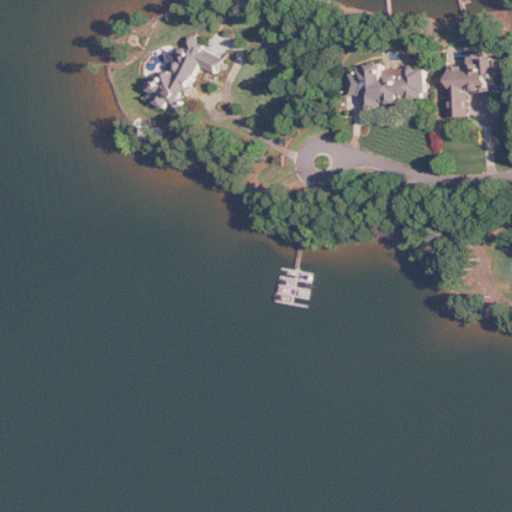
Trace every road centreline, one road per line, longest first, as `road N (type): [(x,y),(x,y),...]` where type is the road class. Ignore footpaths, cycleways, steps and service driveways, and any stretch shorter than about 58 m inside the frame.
road 1 (residential): [(511,176),(439,180),(345,155)]
road 2 (residential): [(308,167),(317,179),(332,180),(344,170),(345,155),(320,142),(308,167)]
